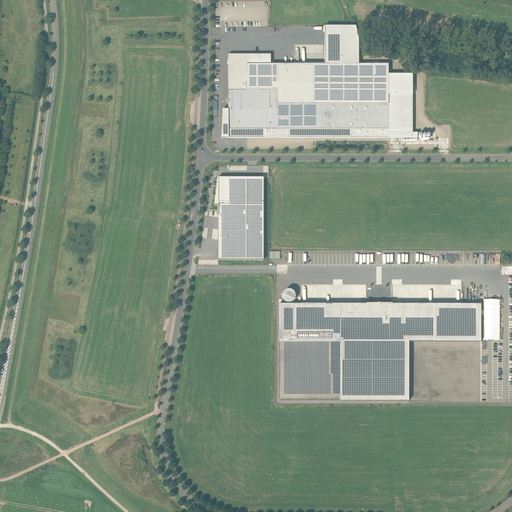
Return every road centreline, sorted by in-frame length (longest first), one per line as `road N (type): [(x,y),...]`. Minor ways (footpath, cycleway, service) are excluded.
road 1 (unclassified): [(199,155),(161,450),(179,489),(208,511)]
road 2 (unclassified): [(199,155),(511,157)]
road 3 (secondary): [(21,282),(53,67),(51,0)]
road 4 (unknown): [(511,270),(380,269),(379,303)]
road 5 (unclassified): [(204,0),(199,155)]
road 6 (unknown): [(224,33),(222,137),(264,143)]
road 7 (secondary): [(0,412),(21,282)]
